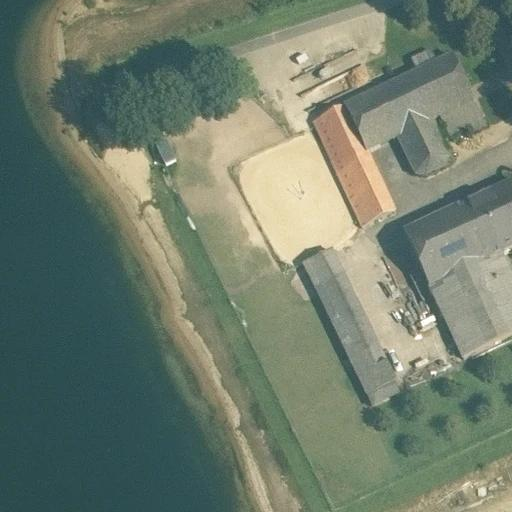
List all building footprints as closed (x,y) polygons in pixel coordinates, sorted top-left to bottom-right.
[(418,74),(345,109),(368,155),(398,140),(399,140),(434,123),(440,120),(475,103),(453,57),(437,65),(431,52),(412,62),(418,74)] [(475,103),(440,120),(450,138),(471,128),(484,121),(475,103)] [(368,155),(345,109),(314,125),(363,230),(396,214),(368,156),(368,155)] [(484,121),(471,128),(475,135),(489,127),(487,123),(484,121)] [(399,140),(398,140),(402,148),(438,130),(434,123),(399,140)] [(438,130),(402,148),(416,177),(427,180),(448,170),(452,159),(438,130)] [(511,184),(472,203),(498,258),(502,256),(511,251),(511,184)] [(498,258),(472,203),(405,234),(464,361),(511,338),(511,278),(502,256),(498,258)] [(335,251),(304,267),(315,289),(346,273),(335,251)] [(399,382),(346,273),(315,289),(367,397),(399,382)]
